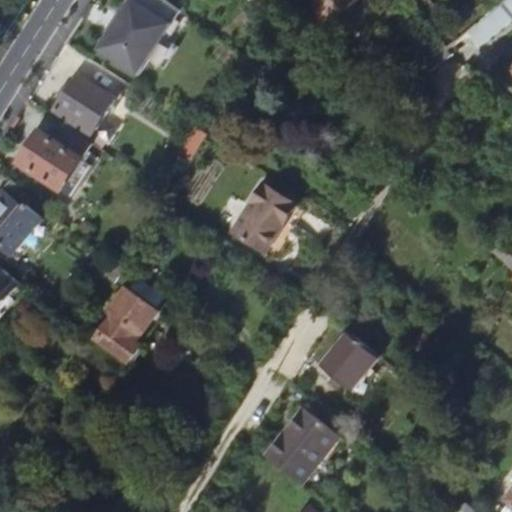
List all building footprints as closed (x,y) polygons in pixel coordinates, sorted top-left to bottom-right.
[(186,12),(167,0),(132,0),(137,4),(126,21),(115,37),(105,54),(138,75),(159,42),(165,45),(186,12)] [(309,0),(305,3),(331,34),(369,0),(309,0)] [(511,0),(505,0),(470,32),(483,47),(511,20),(511,0)] [(115,37),(126,21),(122,19),(112,35),(115,37)] [(414,44),(432,72),(453,56),(450,51),(447,46),(435,28),(414,44)] [(159,42),(138,75),(145,79),(165,45),(159,42)] [(59,114),(96,138),(118,102),(81,79),(59,114)] [(45,136),(27,166),(78,199),(97,169),(87,163),(98,147),(73,131),(62,147),(45,136)] [(193,142),(181,163),(192,170),(204,149),(193,142)] [(0,205),(0,243),(21,262),(48,231),(29,215),(40,202),(16,183),(5,195),(7,197),(0,205)] [(240,236),(273,258),(304,207),(271,187),(240,236)] [(502,247),(510,255),(511,252),(511,247),(507,243),(502,247)] [(119,268),(128,275),(133,268),(124,261),(119,268)] [(0,316),(21,292),(0,272),(0,316)] [(119,317),(103,341),(134,364),(136,361),(141,363),(147,354),(143,349),(144,347),(142,345),(164,313),(172,300),(145,282),(136,295),(132,292),(115,315),(119,317)] [(349,329),(319,366),(349,390),(379,354),(349,329)] [(308,409),(269,458),(305,487),(343,438),(308,409)]
